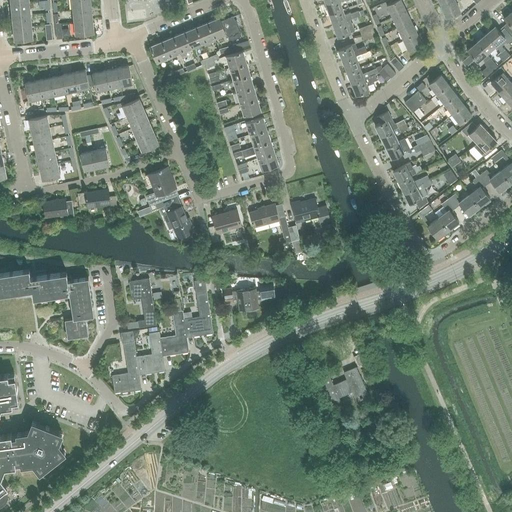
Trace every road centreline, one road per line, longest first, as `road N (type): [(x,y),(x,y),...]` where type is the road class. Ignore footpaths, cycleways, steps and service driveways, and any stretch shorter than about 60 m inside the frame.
road 1 (tertiary): [(53,511),(173,409),(272,342),(430,282),(511,237)]
road 2 (residential): [(180,150),(201,199),(287,176),(293,164),(242,0)]
road 3 (residential): [(84,366),(128,410),(222,340)]
road 4 (residential): [(28,187),(34,198),(75,189),(180,150)]
road 5 (residential): [(423,251),(354,122)]
road 6 (residential): [(28,187),(0,59)]
road 7 (residential): [(354,122),(307,0)]
road 8 (residential): [(136,38),(180,150)]
